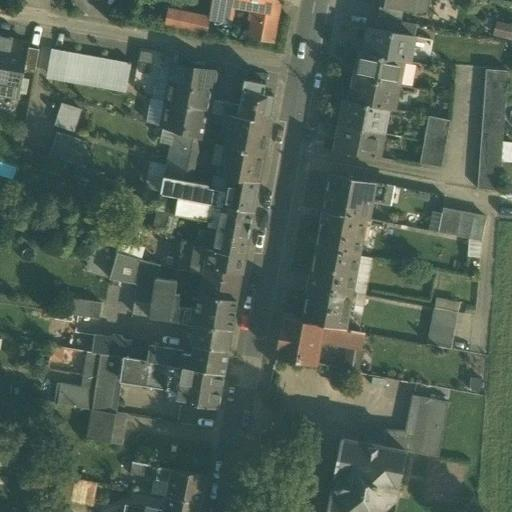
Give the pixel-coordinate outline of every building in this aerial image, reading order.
[(213,0),(210,17),(231,21),(234,4),(252,8),(269,11),(269,10),(271,0),(213,0)] [(413,0),(368,0),(368,3),(380,6),(403,10),(411,12),(413,0)] [(429,0),(413,0),(411,12),(427,15),(429,0)] [(403,10),(380,6),(378,18),(401,22),(403,10)] [(269,11),(252,8),(250,20),(253,21),(249,38),(271,41),(275,10),(269,10),(269,11)] [(210,17),(168,9),(165,28),(206,37),(210,17)] [(401,22),(378,18),(375,29),(398,34),(401,22)] [(511,25),(498,21),(494,34),(511,39),(511,25)] [(375,29),(369,28),(364,53),(403,61),(409,62),(414,37),(398,34),(375,29)] [(13,39),(0,37),(0,93),(19,97),(24,71),(28,49),(29,46),(12,43),(13,39)] [(39,51),(28,49),(24,71),(35,73),(39,51)] [(64,52),(51,50),(47,73),(59,76),(64,52)] [(130,64),(64,52),(59,76),(126,87),(130,64)] [(364,53),(358,52),(353,77),(398,85),(403,61),(364,53)] [(215,73),(172,65),(172,69),(162,67),(155,83),(152,100),(166,103),(166,104),(166,105),(166,107),(178,110),(179,107),(207,112),(207,111),(208,112),(210,100),(215,73)] [(508,71),(485,70),(484,81),(507,83),(508,71)] [(398,85),(353,77),(349,101),(388,109),(393,110),(398,85)] [(266,83),(244,79),(239,105),(237,117),(270,123),(274,101),(271,95),(264,93),(266,83)] [(507,83),(484,81),(484,93),(506,95),(507,83)] [(506,95),(484,93),(483,105),(505,107),(506,95)] [(219,102),(210,100),(208,112),(217,113),(219,102)] [(349,101),(343,100),(338,125),(383,133),(388,109),(349,101)] [(239,105),(224,103),(222,114),(231,116),(237,117),(239,105)] [(80,111),(62,105),(55,126),(73,132),(80,111)] [(505,107),(483,105),(482,117),(504,119),(505,107)] [(207,112),(179,107),(178,110),(166,107),(162,127),(174,131),(187,134),(199,138),(202,139),(207,112)] [(270,123),(237,117),(231,116),(224,147),(264,154),(270,123)] [(450,120),(428,116),(426,128),(448,132),(450,120)] [(504,119),(482,117),(481,129),(503,131),(504,119)] [(383,133),(338,125),(333,150),(378,158),(383,133)] [(448,132),(426,128),(424,140),(446,144),(448,132)] [(503,131),(481,129),(480,141),(503,143),(503,131)] [(187,134),(174,131),(167,162),(192,170),(196,150),(184,147),(187,134)] [(49,156),(86,168),(90,155),(79,150),(82,140),(57,132),(49,156)] [(199,138),(187,134),(184,147),(196,150),(199,138)] [(446,144),(424,140),(422,152),(443,156),(446,144)] [(503,143),(480,141),(479,153),(502,155),(503,143)] [(264,154),(224,147),(218,175),(259,183),(264,154)] [(443,156),(422,152),(420,164),(441,168),(443,156)] [(502,155),(479,153),(479,165),(501,167),(502,155)] [(192,170),(167,162),(159,192),(167,194),(178,196),(182,180),(189,182),(192,170)] [(501,167),(479,165),(478,177),(500,179),(501,167)] [(259,183),(218,175),(215,174),(212,188),(210,188),(209,186),(207,185),(203,202),(253,212),(259,183)] [(376,183),(329,174),(322,211),(366,219),(369,220),(376,183)] [(500,179),(478,177),(477,189),(499,191),(500,179)] [(189,182),(182,180),(178,196),(178,197),(193,200),(203,202),(207,185),(189,182)] [(193,200),(178,197),(178,196),(167,194),(163,212),(190,217),(193,200)] [(203,202),(193,200),(190,217),(208,220),(210,210),(219,212),(213,235),(248,242),(253,212),(203,202)] [(461,213),(442,209),(437,233),(457,236),(461,213)] [(366,219),(322,211),(315,247),(358,256),(366,219)] [(473,215),(461,213),(457,236),(469,239),(473,215)] [(485,217),(473,215),(469,239),(480,241),(485,217)] [(246,252),(248,242),(213,235),(200,234),(198,245),(210,247),(246,252)] [(480,241),(469,239),(468,256),(479,257),(480,241)] [(242,272),(246,252),(210,247),(208,260),(206,266),(242,272)] [(358,256),(315,247),(308,284),(351,292),(358,256)] [(160,265),(117,253),(109,279),(138,284),(140,276),(156,278),(157,278),(160,265)] [(199,257),(180,253),(177,269),(203,273),(204,266),(206,266),(208,260),(198,258),(199,257)] [(206,266),(204,266),(203,273),(199,295),(237,301),(242,272),(206,266)] [(156,278),(140,276),(138,284),(136,300),(152,302),(156,278)] [(157,278),(156,278),(152,302),(150,318),(170,321),(173,307),(175,294),(176,281),(157,278)] [(351,292),(308,284),(301,321),(323,325),(344,329),(351,292)] [(237,301),(199,295),(197,310),(194,324),(191,344),(193,345),(193,344),(229,350),(237,301)] [(102,304),(74,299),(72,315),(99,319),(102,304)] [(178,307),(173,307),(170,321),(194,324),(197,310),(178,307)] [(457,313),(435,308),(428,345),(450,350),(457,313)] [(301,321),(282,317),(275,357),(316,365),(320,341),(323,325),(301,321)] [(344,329),(323,325),(320,341),(360,349),(363,333),(344,329)] [(229,350),(193,344),(193,345),(190,359),(183,357),(183,352),(183,351),(150,346),(150,345),(146,345),(144,341),(135,340),(131,342),(123,341),(121,337),(113,336),(109,339),(94,336),(91,353),(123,357),(123,358),(224,374),(225,374),(229,350)] [(50,357),(65,363),(68,356),(79,361),(82,355),(56,344),(50,357)] [(224,374),(123,358),(120,381),(164,388),(169,384),(170,372),(181,374),(178,391),(177,400),(218,407),(224,374)] [(181,374),(170,372),(169,384),(164,388),(178,391),(181,374)] [(385,378),(384,390),(405,392),(406,381),(385,378)] [(96,390),(61,385),(58,404),(92,410),(100,411),(103,398),(95,397),(96,390)] [(325,511),(393,511),(395,503),(395,501),(405,451),(419,454),(437,457),(448,402),(429,398),(412,395),(405,431),(367,428),(364,442),(340,437),(333,474),(330,474),(327,491),(330,492),(325,511)] [(100,411),(92,410),(87,438),(123,444),(127,416),(100,411)] [(154,465),(133,461),(131,473),(152,477),(154,465)] [(171,468),(154,465),(152,477),(169,480),(171,468)] [(206,474),(171,468),(169,480),(166,496),(201,502),(206,474)] [(97,483),(74,479),(70,502),(93,506),(97,483)] [(198,511),(201,502),(166,496),(163,510),(162,511),(198,511)] [(145,511),(147,507),(125,503),(123,511),(145,511)]
